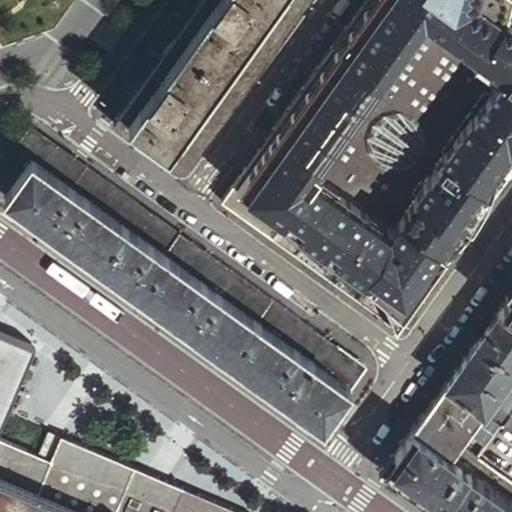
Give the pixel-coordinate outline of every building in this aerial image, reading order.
[(127,100),(112,120),(180,170),(274,40),(302,0),(199,0),(184,21),(127,100)] [(511,0),(365,0),(220,199),(251,221),(381,315),(384,320),(386,322),(390,324),(393,323),(414,294),(430,272),(472,215),(511,159),(511,19),(508,17),(511,0)] [(96,259),(138,201),(33,124),(8,159),(20,168),(3,191),(14,199),(35,214),(53,228),(83,249),(96,259)] [(179,230),(138,201),(96,259),(124,278),(137,288),(179,230)] [(179,230),(137,288),(164,308),(213,343),(229,355),(271,297),(179,230)] [(511,286),(498,306),(511,316),(511,286)] [(364,364),(271,297),(229,355),(246,367),(262,379),(287,397),(299,405),(313,416),(321,422),(364,364)] [(511,363),(511,316),(498,306),(488,319),(474,339),(510,366),(511,363)] [(243,511),(60,432),(51,457),(0,435),(0,423),(5,412),(33,346),(30,344),(0,330),(0,511),(243,511)] [(479,410),(497,422),(511,432),(511,366),(510,366),(474,339),(471,344),(448,375),(442,383),(479,410)] [(436,506),(472,456),(454,444),(479,410),(442,383),(382,467),(402,482),(436,506)] [(500,511),(511,495),(511,484),(472,456),(436,506),(443,511),(500,511)] [(511,511),(511,495),(500,511),(511,511)]
